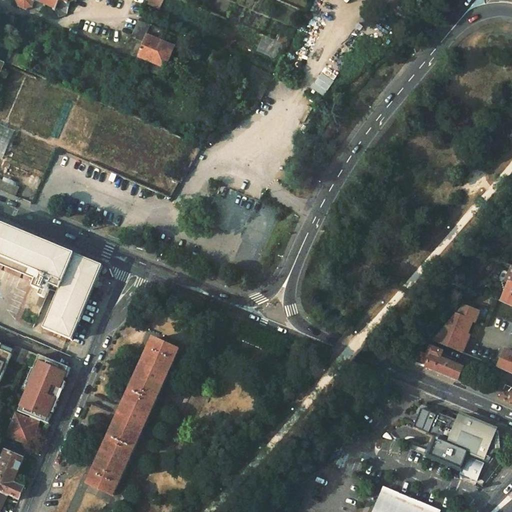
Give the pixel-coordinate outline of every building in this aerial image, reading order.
[(53,11),(55,12),(56,11),(60,1),(65,4),(66,5),(68,5),(68,4),(70,3),(74,1),(75,2),(77,1),(75,0),(17,0),(16,1),(19,7),(26,10),(32,7),(34,3),(36,4),(37,2),(39,3),(37,6),(41,8),(43,5),(45,5),(44,7),(46,8),(47,6),(54,9),(53,11)] [(162,0),(146,0),(145,3),(146,3),(159,9),(162,0)] [(56,11),(59,18),(67,15),(70,3),(68,4),(68,5),(66,5),(65,4),(60,1),(56,11)] [(297,10),(295,15),(301,18),(303,13),(297,10)] [(143,43),(151,26),(138,20),(130,37),(143,43)] [(164,32),(151,26),(143,43),(135,64),(161,75),(173,46),(164,43),(166,38),(162,36),(164,32)] [(263,37),(257,50),(280,61),(286,48),(263,37)] [(26,71),(30,60),(12,53),(8,63),(26,71)] [(7,67),(5,72),(12,75),(14,70),(7,67)] [(235,108),(231,115),(240,119),(247,113),(235,108)] [(0,156),(3,157),(15,130),(0,123),(0,156)] [(0,189),(12,194),(16,186),(0,179),(0,189)] [(44,328),(72,340),(103,267),(0,223),(0,263),(37,279),(34,287),(43,291),(41,297),(45,299),(51,286),(60,290),(44,328)] [(505,280),(510,282),(501,301),(511,305),(511,265),(511,266),(505,280)] [(230,319),(223,316),(220,323),(227,327),(230,319)] [(279,357),(285,344),(244,326),(238,339),(279,357)] [(155,340),(133,388),(158,398),(180,350),(155,340)] [(0,382),(0,383),(12,355),(0,349),(2,345),(0,343),(0,382)] [(440,359),(442,352),(430,348),(428,354),(427,354),(423,366),(458,381),(463,369),(440,359)] [(511,352),(505,350),(497,369),(511,374),(511,352)] [(25,415),(25,416),(39,422),(46,425),(51,413),(53,413),(59,400),(57,399),(61,390),(63,391),(66,383),(64,382),(70,369),(43,357),(20,413),(25,415)] [(111,436),(136,447),(158,398),(133,388),(111,436)] [(511,392),(511,393),(503,391),(499,398),(511,403),(511,392)] [(498,451),(498,448),(497,446),(497,443),(498,441),(498,439),(498,437),(499,435),(500,433),(500,431),(463,416),(460,422),(438,413),(437,415),(430,412),(422,431),(429,434),(427,440),(424,447),(459,461),(464,463),(470,452),(478,456),(476,461),(469,458),(463,473),(478,480),(484,465),(483,464),(486,456),(486,454),(498,451)] [(16,415),(7,436),(29,445),(39,422),(25,416),(24,418),(16,415)] [(114,495),(136,447),(111,436),(89,484),(114,495)] [(6,451),(0,465),(0,491),(7,495),(19,501),(24,488),(15,483),(24,459),(6,451)] [(436,511),(437,510),(384,488),(374,511),(436,511)]
